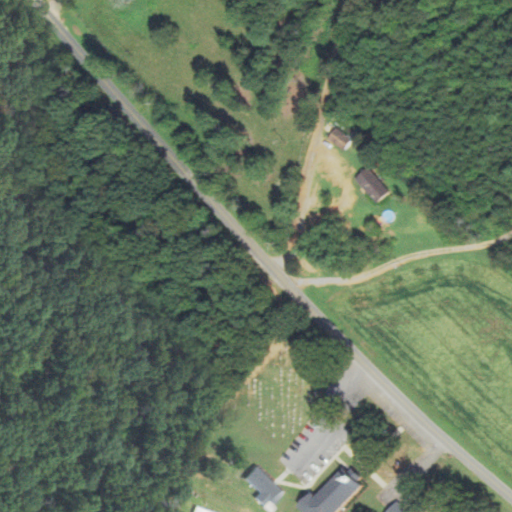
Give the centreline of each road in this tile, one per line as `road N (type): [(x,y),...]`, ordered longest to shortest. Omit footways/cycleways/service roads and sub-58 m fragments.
road 1 (residential): [(511,499),(391,389),(225,210)]
road 2 (residential): [(225,210),(32,0)]
road 3 (residential): [(286,276),(350,0)]
